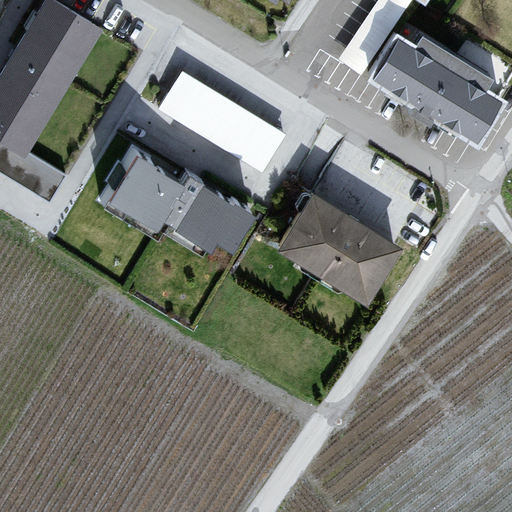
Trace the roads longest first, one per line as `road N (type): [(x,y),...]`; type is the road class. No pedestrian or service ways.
road 1 (unclassified): [(478,196),(261,511)]
road 2 (residential): [(156,0),(478,196)]
